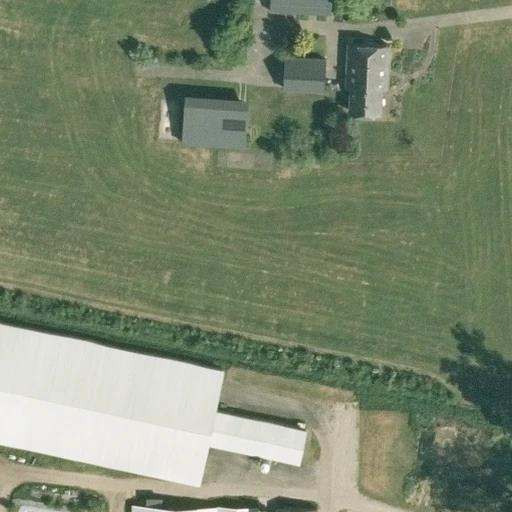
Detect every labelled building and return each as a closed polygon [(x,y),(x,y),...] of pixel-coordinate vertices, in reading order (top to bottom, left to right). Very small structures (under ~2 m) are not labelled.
[(271,0),(271,11),(331,13),(331,0),(271,0)] [(349,108),(380,111),(382,86),(388,87),(391,46),(350,43),(347,86),(351,86),(349,108)] [(323,91),(324,76),(325,60),(286,56),(283,86),(323,91)] [(183,142),(245,146),(248,96),(188,91),(183,142)] [(213,408),(222,368),(0,320),(0,439),(198,481),(206,441),(298,461),(306,427),(213,408)] [(334,427),(332,469),(344,470),(343,495),(359,495),(361,429),(334,427)] [(115,511),(152,511),(153,501),(116,499),(115,511)]
